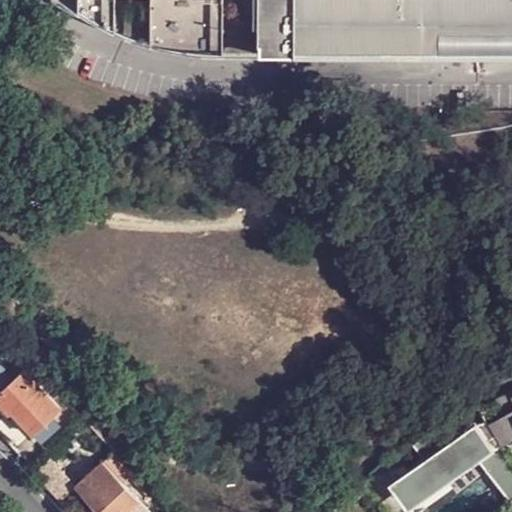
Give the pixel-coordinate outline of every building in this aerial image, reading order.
[(511,0),(82,0),(82,11),(121,32),(121,0),(154,0),(156,43),(195,51),(230,49),(230,0),(264,0),(267,52),(451,46),(448,0),(482,0),(485,45),(511,44),(511,0)] [(27,365),(0,390),(0,400),(10,412),(15,412),(34,431),(62,403),(27,365)] [(481,402),(465,408),(472,421),(478,416),(487,414),(481,402)] [(472,421),(465,408),(441,417),(412,442),(437,471),(470,448),(511,507),(511,467),(487,414),(478,416),(472,421)] [(106,457),(78,486),(103,511),(146,511),(152,506),(106,457)]
